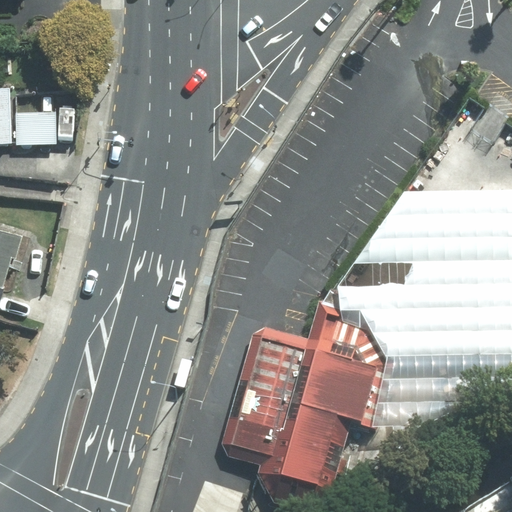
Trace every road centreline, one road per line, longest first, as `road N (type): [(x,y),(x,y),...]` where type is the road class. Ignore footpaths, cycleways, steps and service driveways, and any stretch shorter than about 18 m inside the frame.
road 1 (secondary): [(340,0),(215,177),(135,234)]
road 2 (secondary): [(24,511),(30,452),(74,340),(135,234)]
road 3 (secondary): [(135,234),(127,333),(93,470),(74,511)]
road 4 (secondary): [(163,71),(135,234)]
road 5 (tertiary): [(307,0),(244,42),(163,71)]
